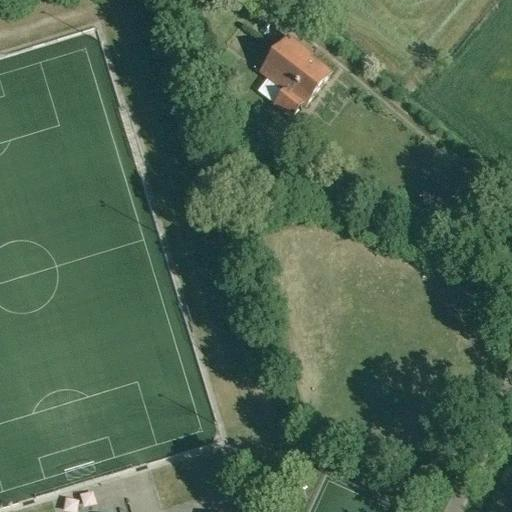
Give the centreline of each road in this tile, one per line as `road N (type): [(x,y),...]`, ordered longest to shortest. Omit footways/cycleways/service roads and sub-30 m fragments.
road 1 (track): [(345,66),(511,206)]
road 2 (unclassified): [(452,511),(511,382)]
